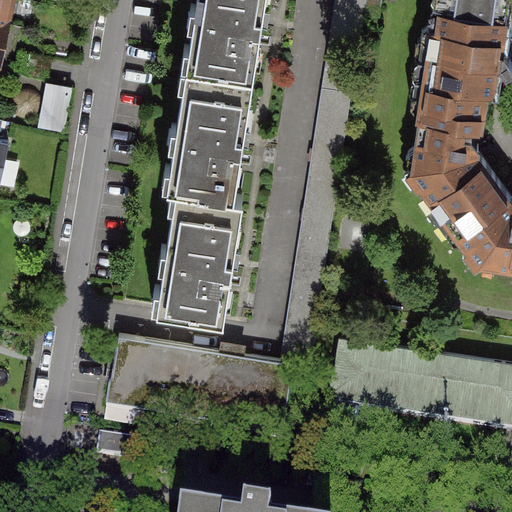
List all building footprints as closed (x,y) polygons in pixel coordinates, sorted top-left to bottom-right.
[(0,0),(0,23),(7,25),(11,0),(0,0)] [(265,0),(198,0),(190,56),(256,66),(265,0)] [(334,0),(327,50),(359,55),(367,0),(334,0)] [(448,0),(447,8),(506,17),(508,0),(448,0)] [(421,111),(484,119),(489,90),(495,91),(499,63),(502,64),(507,72),(511,69),(511,59),(505,50),(501,49),(503,38),(505,39),(508,17),(506,17),(447,8),(443,7),(440,27),(430,25),(423,30),(412,104),(416,110),(421,111)] [(54,58),(22,51),(17,71),(49,79),(54,58)] [(256,66),(190,56),(169,183),(178,185),(236,194),(256,66)] [(46,96),(45,88),(39,82),(30,80),(22,82),(16,88),(14,97),(16,105),(22,111),(30,113),(39,111),(45,105),(46,96)] [(73,88),(49,83),(46,96),(45,105),(41,123),(65,127),(73,88)] [(323,88),(286,324),(316,329),(353,92),(323,88)] [(483,126),(484,119),(421,111),(416,146),(410,151),(408,158),(414,165),(412,166),(429,188),(424,191),(424,199),(455,240),(462,241),(465,238),(511,201),(511,195),(477,147),(480,145),(472,134),(464,133),(465,124),(483,126)] [(0,183),(2,184),(10,141),(0,139),(0,183)] [(236,194),(178,185),(159,304),(225,314),(244,196),(236,194)] [(511,201),(465,238),(481,259),(482,259),(488,266),(496,267),(501,262),(511,264),(511,201)] [(286,324),(282,353),(312,359),(316,329),(286,324)] [(296,360),(119,334),(108,411),(285,437),(296,360)] [(511,362),(341,337),(331,403),(511,430),(511,362)] [(142,440),(102,435),(99,455),(139,461),(142,440)] [(199,447),(157,441),(154,469),(195,475),(199,447)]
